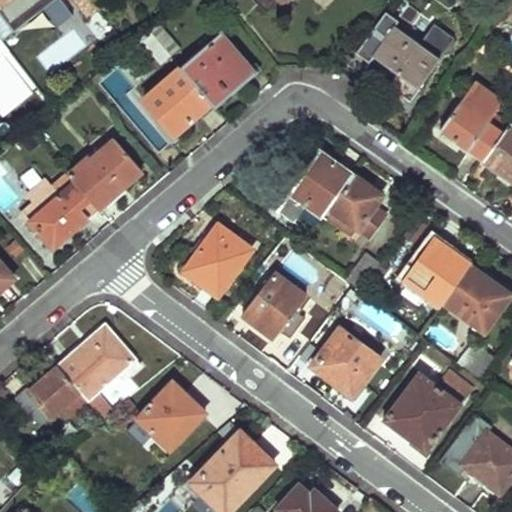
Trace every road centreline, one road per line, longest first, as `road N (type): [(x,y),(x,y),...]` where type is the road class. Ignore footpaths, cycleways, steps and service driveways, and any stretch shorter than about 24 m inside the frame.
road 1 (residential): [(105,258),(286,104),(340,114),(511,238)]
road 2 (residential): [(105,258),(429,511)]
road 3 (residential): [(0,350),(105,258)]
